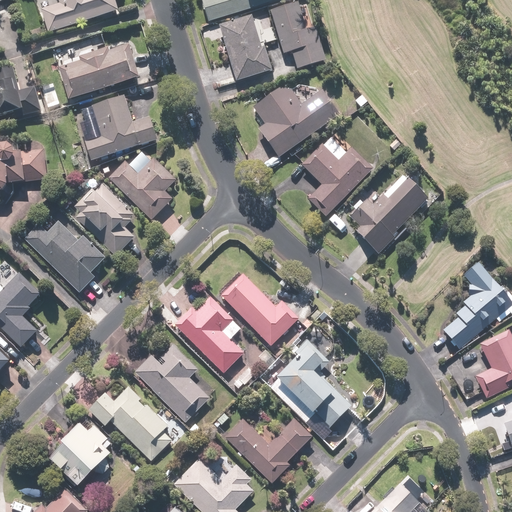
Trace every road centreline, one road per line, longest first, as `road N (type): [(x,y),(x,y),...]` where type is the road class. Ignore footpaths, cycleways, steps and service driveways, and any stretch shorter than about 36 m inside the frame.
road 1 (residential): [(238,195),(0,434)]
road 2 (residential): [(238,195),(361,311),(428,388)]
road 3 (residential): [(162,0),(205,135),(238,195)]
road 4 (residential): [(428,388),(311,511)]
road 5 (residential): [(428,388),(454,431),(478,511)]
